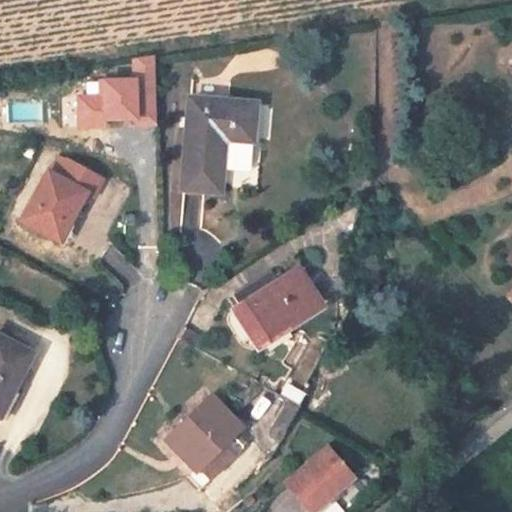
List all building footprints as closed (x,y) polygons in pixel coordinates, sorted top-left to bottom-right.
[(256,105),(190,99),(182,190),(220,193),(224,140),(253,143),(256,105)] [(57,156),(22,221),(60,242),(87,193),(93,197),(102,180),(57,156)] [(240,304),(231,310),(255,347),(317,308),(295,274),(278,285),(276,281),(261,290),(258,286),(237,300),(240,304)] [(33,354),(0,337),(0,417),(0,418),(33,354)] [(243,428),(212,397),(166,440),(197,472),(190,479),(200,490),(243,448),(233,437),(243,428)] [(286,483),(307,508),(324,495),(328,500),(355,479),(329,448),(286,483)] [(307,508),(310,511),(323,511),(332,505),(324,495),(307,508)]
